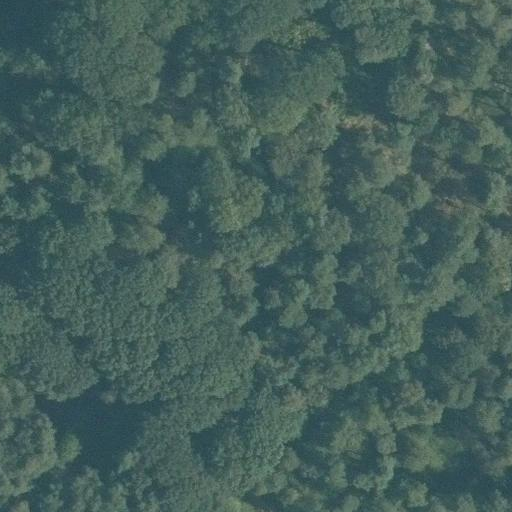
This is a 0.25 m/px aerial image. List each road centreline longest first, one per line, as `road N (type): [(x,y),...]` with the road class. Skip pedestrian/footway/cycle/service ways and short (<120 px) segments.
road 1 (track): [(284,511),(0,234)]
road 2 (track): [(0,214),(55,130),(55,0)]
